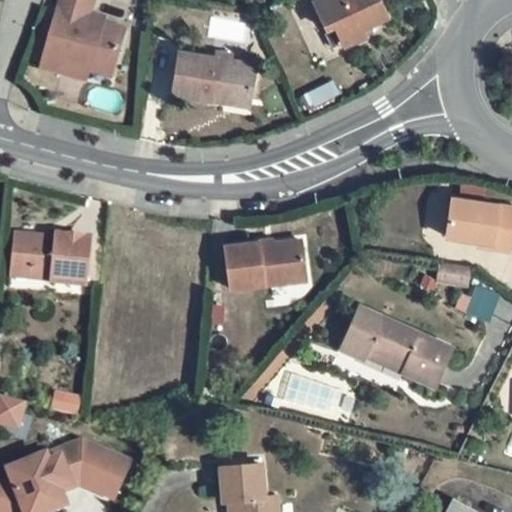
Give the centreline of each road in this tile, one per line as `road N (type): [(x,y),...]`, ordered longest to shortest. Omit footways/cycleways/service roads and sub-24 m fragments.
road 1 (residential): [(466,45),(381,105),(237,176)]
road 2 (residential): [(237,176),(285,183),(356,163),(402,137),(476,121)]
road 3 (residential): [(0,138),(136,174),(237,176)]
